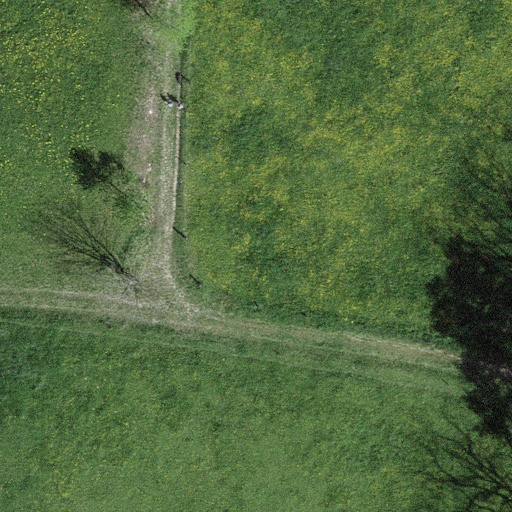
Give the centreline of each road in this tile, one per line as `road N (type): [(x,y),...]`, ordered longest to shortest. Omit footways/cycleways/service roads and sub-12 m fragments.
road 1 (track): [(511,386),(371,346),(58,298),(0,300)]
road 2 (track): [(158,0),(141,311)]
